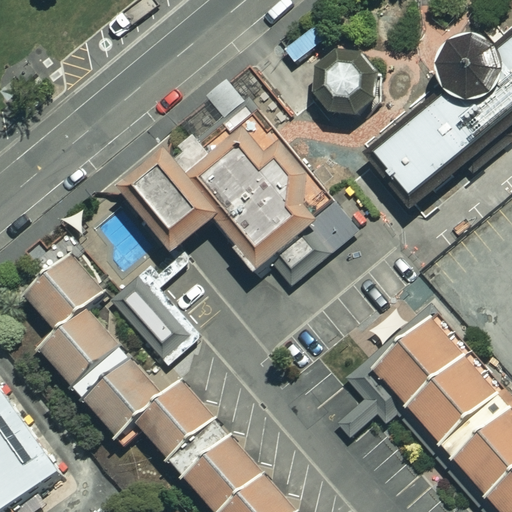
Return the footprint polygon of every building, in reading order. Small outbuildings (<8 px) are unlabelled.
[(453,95),(391,146),(369,120),(386,106),(388,79),(371,58),(345,56),(324,73),(321,100),(338,120),(342,121),(374,160),(420,218),(511,140),(511,45),(505,51),(497,46),(488,44),(480,43),(471,46),(462,50),(455,56),(449,66),(447,76),(449,85),(453,95)] [(31,63),(16,76),(27,88),(42,76),(31,63)] [(213,100),(228,120),(248,104),(233,84),(213,100)] [(275,160),(254,134),(220,162),(203,142),(182,160),(177,154),(127,196),(182,262),(163,277),(156,269),(116,302),(172,369),(204,342),(204,336),(164,290),(196,264),(190,257),(226,227),(269,277),(279,269),(297,291),(365,234),(340,204),(323,218),(316,211),(319,181),(290,147),(275,160)] [(300,511),(191,387),(173,402),(97,315),(116,299),(81,259),(31,301),(59,333),(41,349),(127,448),(145,432),(214,511),(300,511)] [(511,511),(511,404),(441,322),(381,374),(499,511),(511,511)] [(0,511),(20,511),(69,478),(0,381),(0,511)]
